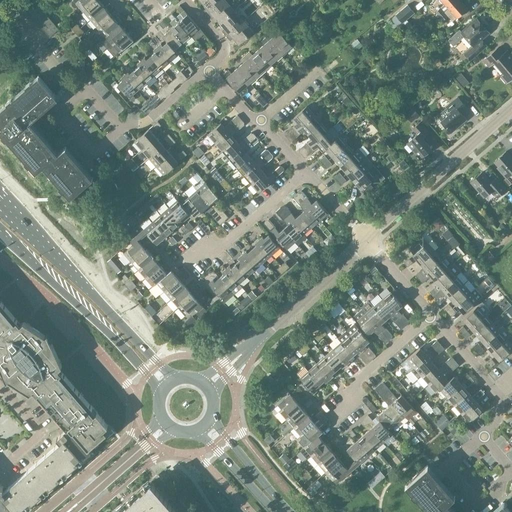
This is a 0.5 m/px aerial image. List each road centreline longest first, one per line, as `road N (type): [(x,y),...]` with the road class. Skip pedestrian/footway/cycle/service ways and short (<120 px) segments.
road 1 (secondary): [(173,379),(0,202)]
road 2 (secondary): [(0,226),(162,387)]
road 3 (residential): [(367,242),(511,114)]
road 4 (residential): [(331,422),(353,403),(345,395),(432,318)]
road 5 (residential): [(161,422),(91,488),(74,484),(42,511)]
road 6 (residential): [(487,436),(498,427),(500,393),(432,318)]
road 7 (residential): [(256,339),(367,242)]
road 8 (secondary): [(293,511),(211,422)]
road 9 (residential): [(123,130),(94,155),(61,116),(84,95)]
road 10 (residential): [(91,511),(94,494),(174,433)]
